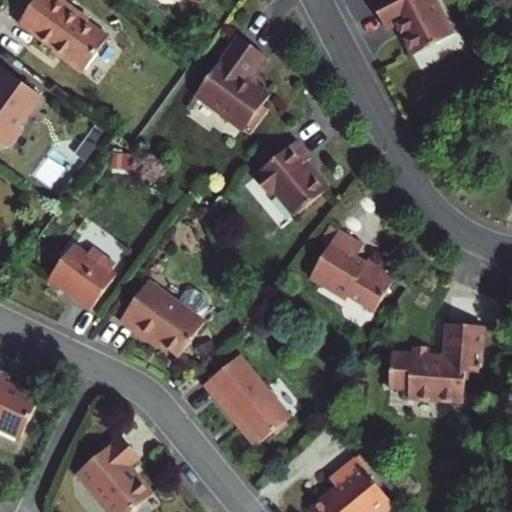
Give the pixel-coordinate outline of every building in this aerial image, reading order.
[(36,0),(19,25),(65,57),(64,60),(84,74),(109,38),(87,22),(90,18),(65,0),(36,0)] [(379,0),(394,27),(408,21),(412,30),(410,32),(421,52),(457,34),(459,27),(445,0),(379,0)] [(248,75),(251,70),(263,54),(238,36),(195,94),(243,129),(252,117),(271,93),(258,83),(248,75)] [(0,144),(6,148),(15,147),(25,132),(24,123),(43,97),(2,67),(0,70),(0,144)] [(261,77),(251,70),(248,75),(258,83),(261,77)] [(243,129),(247,133),(257,120),(252,117),(243,129)] [(266,165),(254,174),(269,195),(274,192),(293,215),(327,190),(316,175),(313,177),(304,165),(310,161),(295,142),(274,159),(266,165)] [(266,165),(274,159),(268,151),(260,157),(266,165)] [(319,243),(326,247),(336,230),(329,226),(319,243)] [(359,244),(336,230),(326,247),(310,273),(312,282),(342,301),(344,298),(370,313),(392,275),(363,258),(362,262),(352,256),(359,244)] [(73,241),(50,273),(76,293),(75,296),(92,308),(117,274),(111,269),(116,262),(92,244),(87,251),(73,241)] [(144,285),(115,325),(130,337),(134,332),(157,348),(173,359),(199,324),(144,285)] [(390,352),(388,386),(409,387),(409,397),(463,400),(465,365),(480,365),(482,325),(444,322),(441,356),(430,355),(430,347),(412,346),(411,353),(390,352)] [(134,332),(130,337),(153,353),(157,348),(134,332)] [(241,350),(205,379),(233,415),(238,412),(258,437),(291,411),(241,350)] [(0,372),(0,426),(22,437),(41,396),(16,384),(14,387),(5,383),(8,376),(0,372)] [(129,511),(149,496),(133,476),(131,478),(125,472),(127,470),(126,469),(136,461),(116,439),(71,476),(101,511),(129,511)] [(323,492),(309,502),(316,511),(366,511),(369,510),(378,511),(379,511),(392,502),(354,454),(329,474),(337,484),(325,494),(323,492)]
